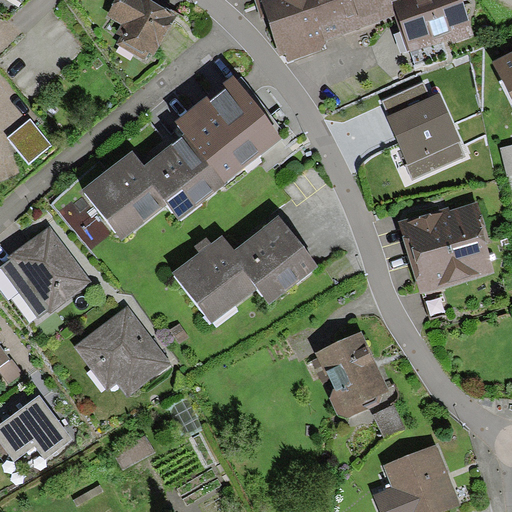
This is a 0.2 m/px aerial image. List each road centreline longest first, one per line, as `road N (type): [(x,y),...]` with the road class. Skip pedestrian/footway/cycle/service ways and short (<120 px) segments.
road 1 (residential): [(511,439),(460,408),(415,349),(306,111),(233,23)]
road 2 (residential): [(233,23),(0,224)]
